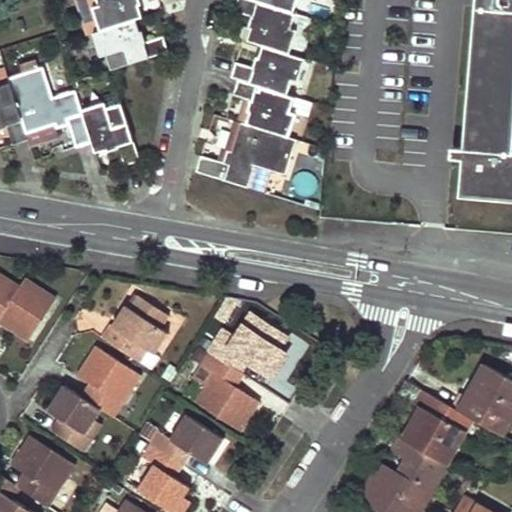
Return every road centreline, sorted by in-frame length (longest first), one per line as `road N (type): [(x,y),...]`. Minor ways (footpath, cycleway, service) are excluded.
road 1 (tertiary): [(159,239),(193,261),(407,299)]
road 2 (tertiary): [(408,271),(198,232),(159,239)]
road 3 (residential): [(159,239),(203,0)]
road 4 (residential): [(407,299),(387,367),(292,508)]
road 5 (tertiary): [(0,211),(159,239)]
